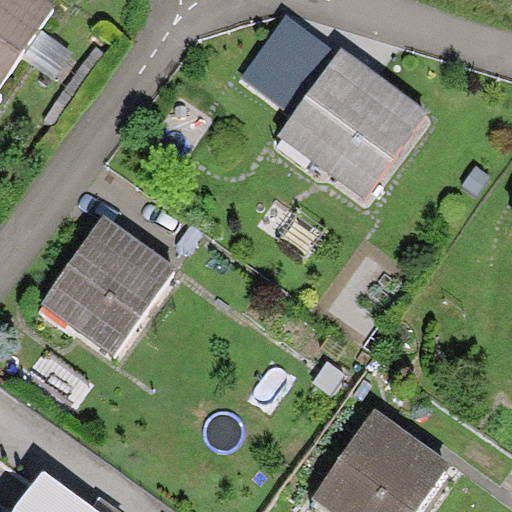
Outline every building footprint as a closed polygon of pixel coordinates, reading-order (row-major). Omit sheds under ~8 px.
[(0,0),(0,93),(59,13),(42,0),(0,0)] [(346,53),(282,139),(369,203),(433,117),(383,81),(346,53)] [(105,221),(42,309),(114,359),(177,271),(149,252),(105,221)] [(423,446),(378,413),(313,500),(330,511),(422,511),(454,469),(423,446)] [(93,511),(47,479),(22,511),(93,511)]
